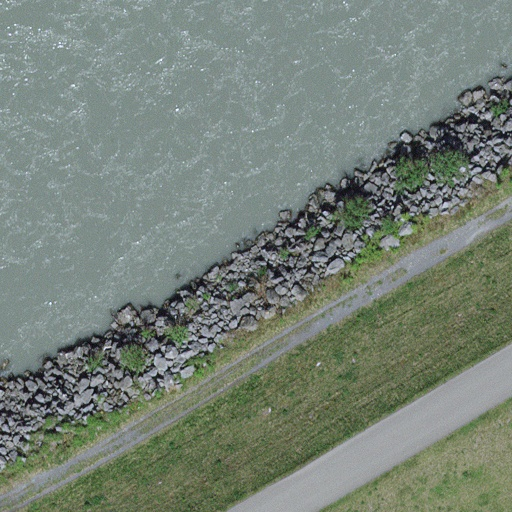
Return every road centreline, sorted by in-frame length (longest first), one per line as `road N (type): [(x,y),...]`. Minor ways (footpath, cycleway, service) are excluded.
road 1 (track): [(0,506),(511,204)]
road 2 (unclassified): [(511,367),(268,511)]
